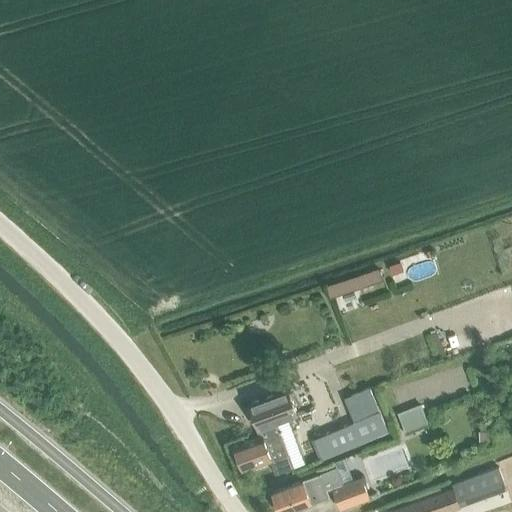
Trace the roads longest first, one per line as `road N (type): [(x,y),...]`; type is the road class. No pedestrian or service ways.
road 1 (unclassified): [(0,225),(123,345),(233,511)]
road 2 (primary): [(121,511),(0,409)]
